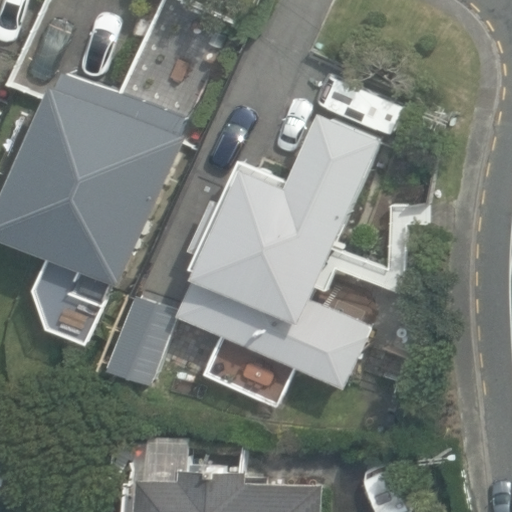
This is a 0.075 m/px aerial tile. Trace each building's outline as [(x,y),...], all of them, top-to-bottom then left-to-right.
[(63,80),(0,224),(61,251),(46,285),(56,323),(92,338),(119,276),(128,280),(197,119),(114,83),(107,99),(63,80)] [(190,310),(355,383),(381,322),(346,306),(340,318),(319,308),(395,134),(333,107),(302,179),(257,159),(190,310)] [(165,371),(188,379),(202,339),(179,331),(186,309),(144,294),(120,363),(162,378),(165,371)] [(49,370),(22,391),(46,422),(73,400),(49,370)] [(329,511),(331,482),(253,478),(254,472),(191,469),(192,440),(138,438),(133,511),(329,511)]
